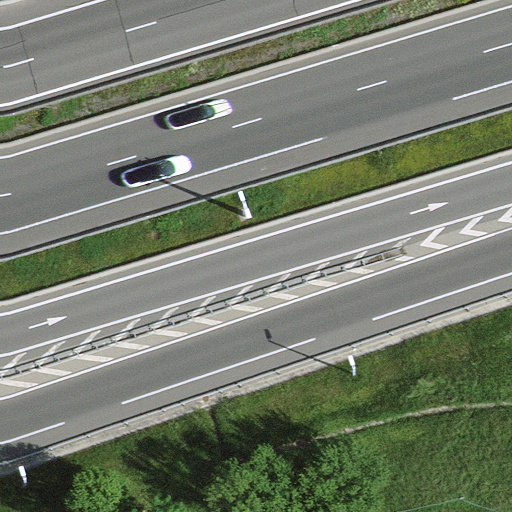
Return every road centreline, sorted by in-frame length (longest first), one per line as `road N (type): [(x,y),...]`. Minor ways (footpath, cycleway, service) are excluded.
road 1 (motorway): [(0,414),(511,237)]
road 2 (motorway): [(0,338),(511,185)]
road 3 (motorway): [(0,196),(511,43)]
road 4 (motorway): [(228,0),(0,68)]
